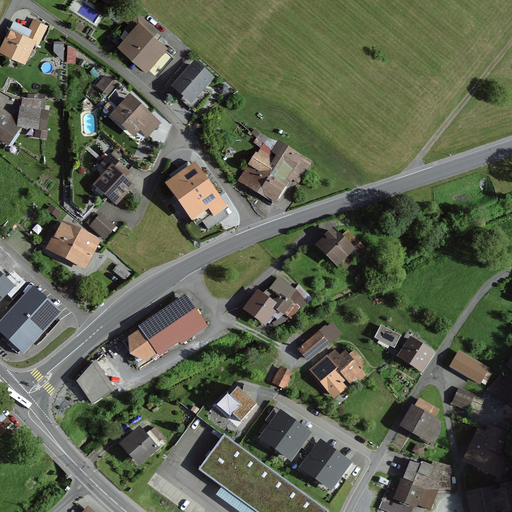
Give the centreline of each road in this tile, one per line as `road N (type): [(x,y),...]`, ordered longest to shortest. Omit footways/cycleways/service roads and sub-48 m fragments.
road 1 (tertiary): [(18,402),(153,287),(260,233)]
road 2 (tertiary): [(260,233),(511,147)]
road 3 (residential): [(15,1),(121,74),(176,125)]
road 4 (track): [(511,43),(394,187)]
road 5 (residential): [(347,511),(433,359)]
road 6 (residential): [(466,511),(433,359)]
road 7 (residential): [(176,125),(260,233)]
